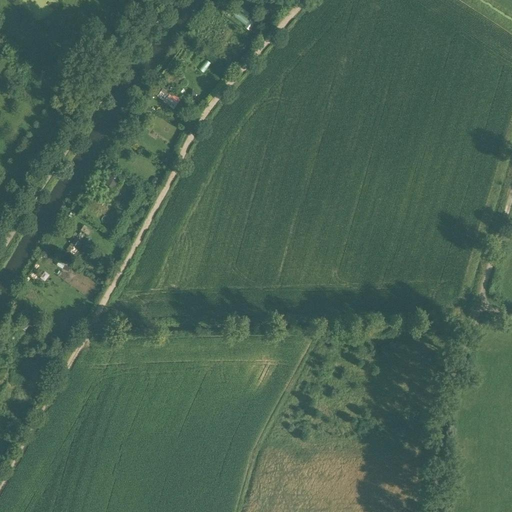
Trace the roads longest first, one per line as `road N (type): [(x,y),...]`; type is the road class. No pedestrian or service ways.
road 1 (track): [(0,498),(206,108),(302,0)]
road 2 (track): [(440,511),(457,388),(511,198)]
road 3 (track): [(0,265),(166,0)]
